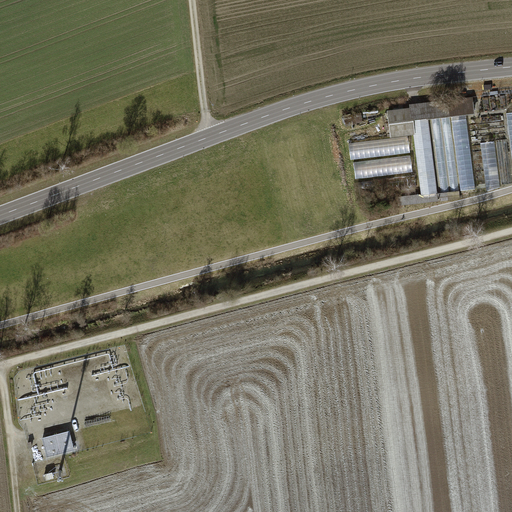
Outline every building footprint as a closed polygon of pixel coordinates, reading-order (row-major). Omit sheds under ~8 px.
[(472,98),(396,108),(398,124),(412,122),(451,118),(468,115),(474,115),(472,98)] [(460,191),(478,189),(472,144),(468,115),(451,118),(460,191)] [(460,191),(451,118),(412,122),(421,196),(460,191)] [(408,138),(350,143),(352,159),(410,154),(408,138)] [(511,171),(508,139),(497,141),(502,185),(511,183),(511,171)] [(502,185),(497,141),(481,143),(487,188),(502,186),(502,185)] [(487,188),(481,143),(472,144),(478,189),(487,188)] [(412,157),(354,164),(356,180),(414,173),(412,157)] [(416,177),(358,184),(360,194),(418,187),(416,177)] [(461,199),(460,191),(421,196),(399,199),(400,207),(461,199)] [(394,196),(371,198),(372,206),(394,204),(394,196)] [(69,430),(42,437),(47,458),(75,451),(69,430)]
